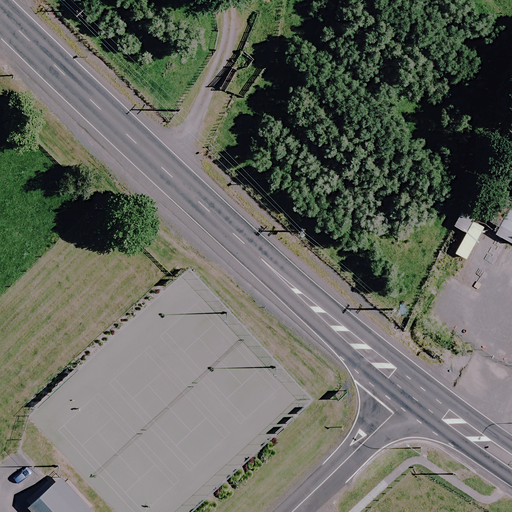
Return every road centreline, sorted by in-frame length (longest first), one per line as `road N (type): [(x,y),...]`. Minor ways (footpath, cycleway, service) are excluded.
road 1 (primary): [(0,14),(415,389)]
road 2 (residential): [(415,389),(290,511)]
